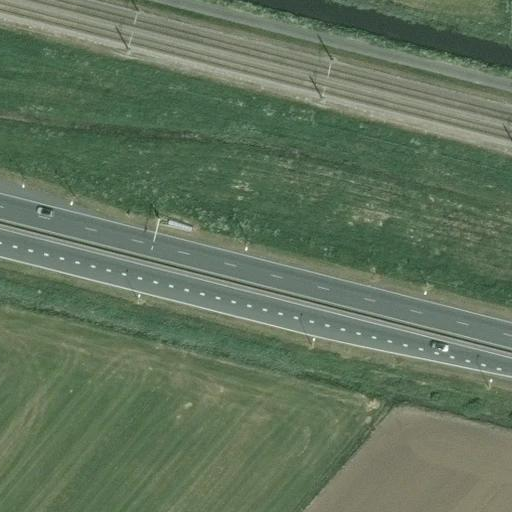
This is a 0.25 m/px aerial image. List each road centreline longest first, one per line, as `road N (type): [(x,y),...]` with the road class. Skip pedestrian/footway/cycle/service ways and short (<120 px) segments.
road 1 (trunk): [(0,236),(511,366)]
road 2 (trunk): [(511,336),(0,207)]
